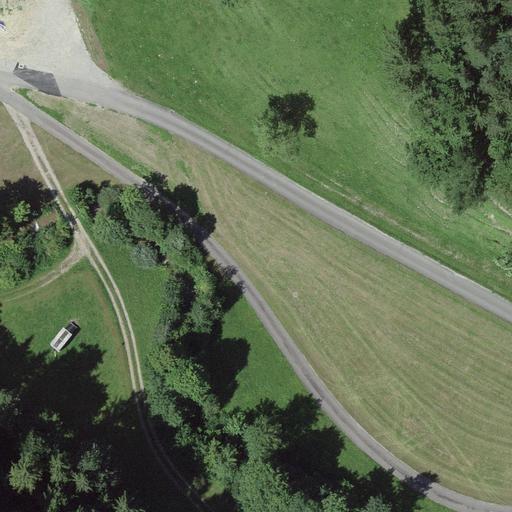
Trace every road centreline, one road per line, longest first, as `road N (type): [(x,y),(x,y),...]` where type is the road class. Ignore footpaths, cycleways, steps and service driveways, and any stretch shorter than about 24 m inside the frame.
road 1 (residential): [(0,76),(74,89),(164,122),(511,311)]
road 2 (track): [(207,511),(172,474),(148,427),(125,316),(0,89)]
